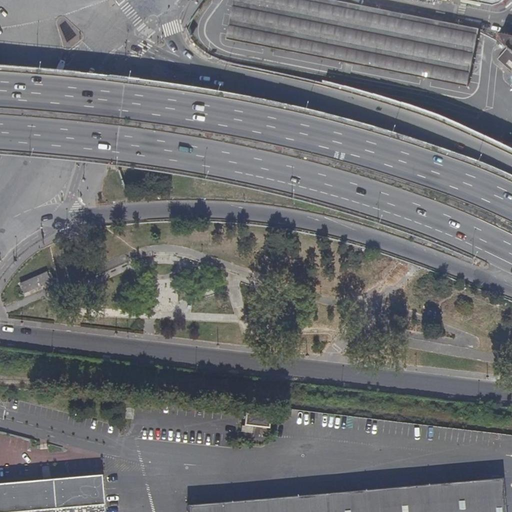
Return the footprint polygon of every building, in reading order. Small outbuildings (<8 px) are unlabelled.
[(235,0),(227,39),(468,87),(479,29),(331,0),(235,0)] [(75,43),(75,27),(62,28),(62,44),(75,43)] [(511,36),(511,37),(502,35),(499,41),(508,48),(511,51),(511,36)] [(511,51),(508,48),(498,59),(511,70),(511,84),(511,86),(511,51)] [(46,272),(19,284),(23,295),(42,286),(43,287),(45,288),(47,288),(48,287),(49,285),(49,283),(48,280),(49,279),(46,272)] [(247,424),(269,428),(270,417),(248,413),(247,424)] [(0,511),(104,511),(102,475),(0,484),(0,511)] [(185,505),(185,511),(502,511),(499,479),(185,505)]
